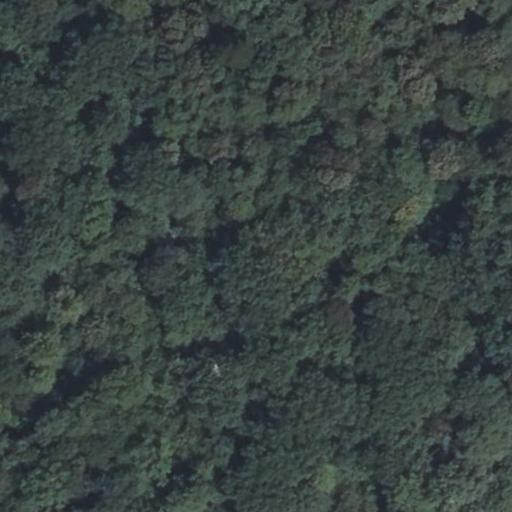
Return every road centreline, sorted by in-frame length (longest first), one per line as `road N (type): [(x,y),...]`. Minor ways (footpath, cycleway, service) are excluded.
road 1 (track): [(197,334),(127,0)]
road 2 (track): [(197,334),(303,511)]
